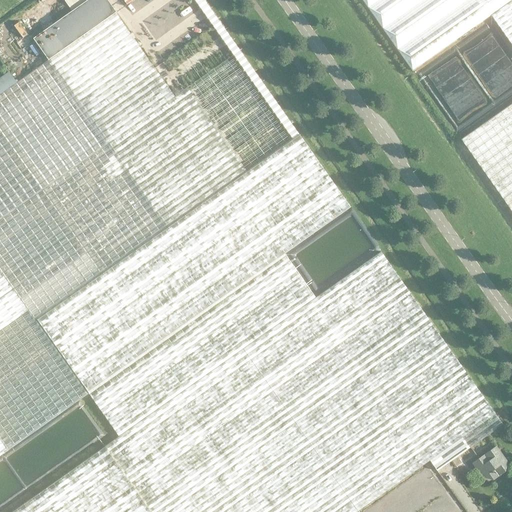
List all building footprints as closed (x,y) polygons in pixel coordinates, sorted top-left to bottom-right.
[(0,269),(13,288),(35,320),(36,320),(37,319),(88,391),(350,206),(299,134),(247,171),(187,86),(175,95),(107,0),(87,0),(33,38),(48,60),(16,82),(9,72),(0,78),(0,269)] [(64,0),(71,9),(83,0),(64,0)] [(511,0),(362,0),(412,71),(491,15),(511,44),(511,0)] [(28,34),(19,22),(14,25),(23,38),(28,34)] [(511,104),(462,140),(508,205),(511,211),(511,104)] [(381,251),(105,445),(151,511),(355,511),(429,460),(437,470),(502,424),(495,414),(381,251)] [(0,456),(88,394),(58,352),(36,320),(35,320),(13,288),(0,269),(0,456)] [(151,511),(105,445),(9,511),(151,511)] [(506,461),(496,446),(478,459),(480,461),(474,465),(483,477),(493,479),(504,471),(505,468),(506,466),(506,464),(506,461)]
